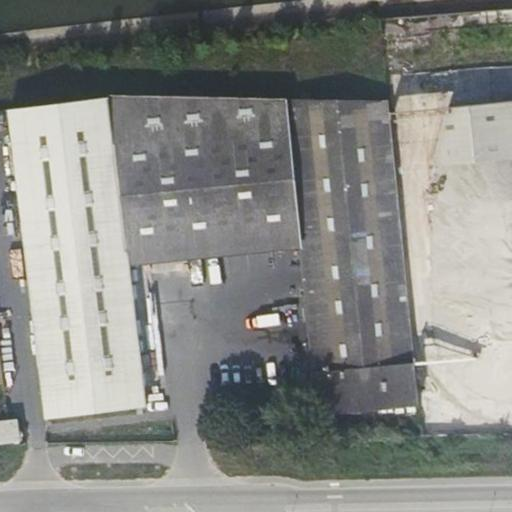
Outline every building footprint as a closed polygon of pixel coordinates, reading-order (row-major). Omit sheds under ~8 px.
[(390,109),(417,106),(415,89),(388,92),(390,109)] [(511,92),(447,94),(426,178),(428,259),(464,351),(472,353),(511,352),(511,92)] [(311,414),(414,404),(409,361),(383,99),(283,97),(103,97),(4,109),(41,416),(141,404),(127,288),(124,263),(122,249),(295,233),(296,247),(311,414)] [(124,263),(296,247),(295,233),(122,249),(124,263)] [(438,388),(420,387),(418,429),(436,430),(438,388)] [(0,420),(0,443),(20,442),(17,418),(0,420)]
